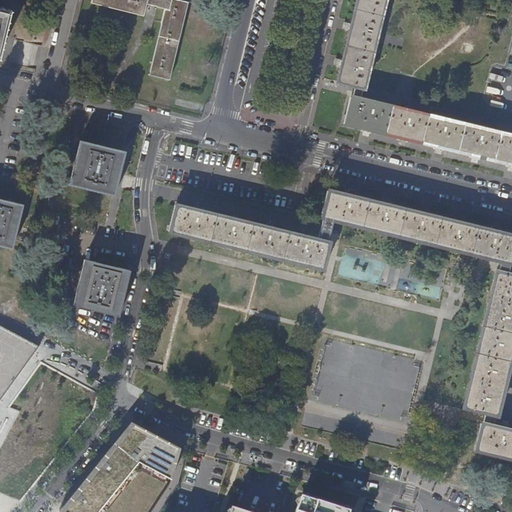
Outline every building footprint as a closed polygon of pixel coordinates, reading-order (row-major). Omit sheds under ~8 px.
[(91,0),(92,0),(115,6),(144,13),(147,5),(165,9),(160,32),(154,53),(149,75),(167,79),(175,46),(182,17),(186,1),(181,0),(91,0)] [(115,6),(92,0),(91,3),(110,7),(144,16),(144,13),(115,6)] [(356,0),(350,27),(346,42),(346,45),(339,71),(337,81),(355,86),(352,96),(351,97),(349,105),(345,123),(370,129),(426,143),(462,152),(497,160),(511,163),(511,135),(502,133),(491,131),(448,120),(408,110),(375,102),(360,98),(362,88),(363,88),(366,76),(370,59),(371,56),(376,36),(381,16),(384,0),(356,0)] [(175,57),(182,30),(188,2),(186,1),(182,17),(175,46),(167,79),(170,79),(175,57)] [(0,47),(9,10),(0,7),(0,47)] [(114,195),(125,151),(80,140),(69,184),(114,195)] [(511,274),(509,273),(511,258),(511,234),(511,235),(329,190),(317,238),(177,204),(171,231),(323,268),(329,241),(328,241),(325,240),(328,227),(331,219),(334,220),(500,261),(503,261),(501,272),(498,271),(496,270),(463,407),(485,412),(476,449),(511,457),(511,429),(493,425),(490,424),(492,414),(496,415),(497,415),(511,352),(511,274)] [(0,244),(12,248),(23,203),(0,198),(0,244)] [(328,241),(334,220),(331,219),(328,227),(325,240),(328,241)] [(119,315),(130,270),(85,259),(74,303),(119,315)] [(0,400),(34,353),(39,346),(12,332),(0,325),(0,400)] [(179,447),(132,421),(61,510),(64,511),(97,511),(139,462),(171,478),(179,447)] [(339,511),(301,499),(297,511),(339,511)]
